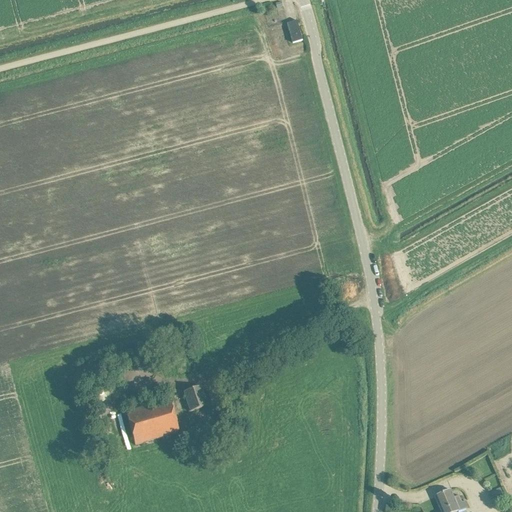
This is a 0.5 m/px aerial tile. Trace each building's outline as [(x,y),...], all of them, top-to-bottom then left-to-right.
[(293,44),(303,41),(298,21),(288,24),(293,44)] [(190,412),(207,406),(200,386),(183,392),(190,412)] [(134,445),(169,435),(179,433),(170,400),(125,413),(134,445)] [(191,433),(209,427),(206,418),(188,424),(191,433)] [(402,432),(417,432),(417,420),(402,420),(402,432)] [(492,498),(502,494),(499,488),(490,492),(492,498)] [(451,491),(435,497),(441,511),(456,511),(464,509),(468,507),(465,501),(462,503),(459,496),(454,498),(451,491)]
